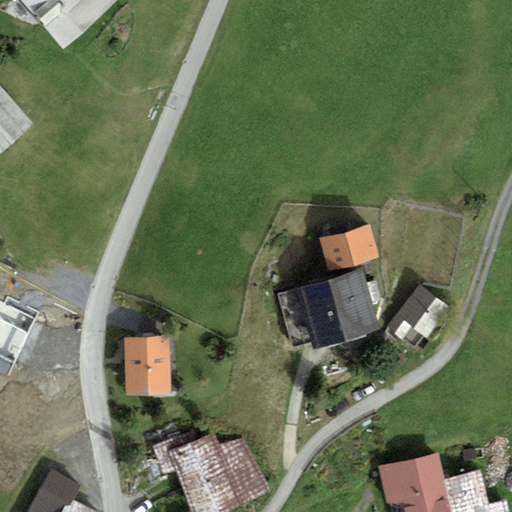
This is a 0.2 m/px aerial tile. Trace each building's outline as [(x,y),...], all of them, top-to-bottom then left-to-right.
[(118,0),(20,0),(63,49),(118,0)] [(0,153),(33,124),(0,87),(0,153)] [(370,226),(320,239),(329,272),(331,271),(371,260),(379,258),(370,226)] [(333,278),(298,288),(299,291),(280,296),(294,345),(313,339),(315,345),(380,327),(373,304),(382,301),(375,279),(367,281),(365,275),(374,272),(371,260),(331,271),(333,278)] [(418,282),(384,327),(413,350),(424,336),(427,339),(451,307),(418,282)] [(172,337),(124,338),(125,393),(173,392),(172,337)] [(195,428),(153,447),(165,475),(178,469),(196,511),(213,511),(264,490),(242,438),(220,447),(214,431),(199,437),(195,428)] [(438,452),(379,467),(389,508),(401,505),(403,511),(509,511),(506,499),(488,503),(480,470),(445,478),(438,452)] [(70,505),(73,499),(81,486),(51,469),(27,511),(61,511),(64,506),(70,505)] [(61,511),(96,511),(73,499),(70,505),(64,506),(61,511)]
